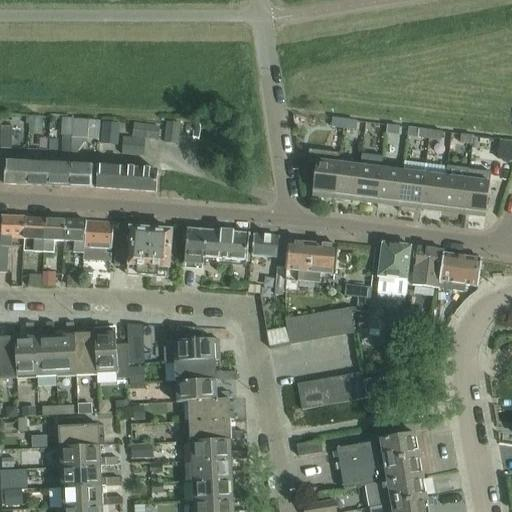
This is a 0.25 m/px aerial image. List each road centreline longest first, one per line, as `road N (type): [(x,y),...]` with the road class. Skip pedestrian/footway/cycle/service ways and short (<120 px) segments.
road 1 (residential): [(0,300),(228,303),(245,310),(281,511)]
road 2 (residential): [(290,218),(0,200)]
road 3 (unclassified): [(0,19),(256,17)]
road 4 (residential): [(490,511),(468,408),(468,330),(491,303),(511,298)]
road 5 (residential): [(508,248),(290,218)]
road 6 (unclassified): [(290,218),(256,17)]
